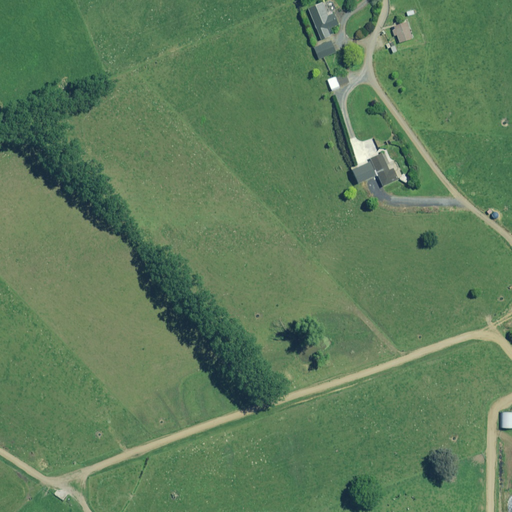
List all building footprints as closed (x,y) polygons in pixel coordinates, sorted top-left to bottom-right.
[(328,15),(323,2),(308,8),(321,40),(334,34),(331,28),(340,24),(335,12),(328,15)] [(412,39),(407,21),(392,26),(394,36),(397,35),(399,43),(412,39)] [(337,52),(332,40),(314,48),(319,59),(337,52)] [(397,51),(394,42),(387,45),(388,48),(391,47),(393,53),(397,51)] [(348,76),(337,80),(335,77),(328,80),(332,90),(339,87),(351,83),(348,76)] [(377,176),(382,187),(399,180),(394,168),(389,170),(382,153),(370,158),(371,160),(351,169),(358,184),(377,176)] [(404,173),(400,179),(406,184),(410,177),(404,173)] [(511,428),(511,413),(501,412),(501,428),(511,428)] [(59,486),(54,494),(64,501),(69,494),(59,486)]
